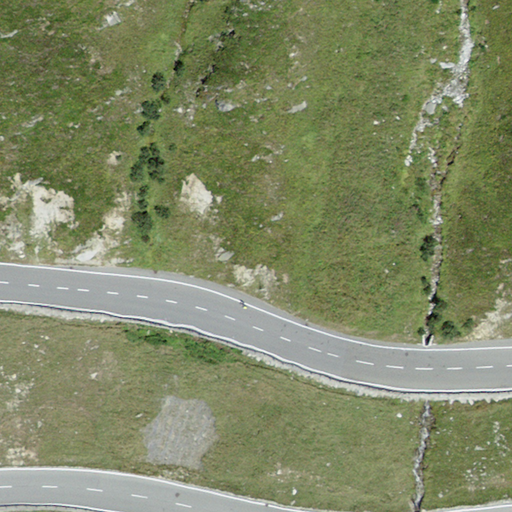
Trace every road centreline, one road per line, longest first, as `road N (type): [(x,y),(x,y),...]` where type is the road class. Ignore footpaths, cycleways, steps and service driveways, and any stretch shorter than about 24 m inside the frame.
road 1 (primary): [(0,281),(188,304),(364,362),(511,364)]
road 2 (primary): [(207,511),(63,486),(0,486)]
